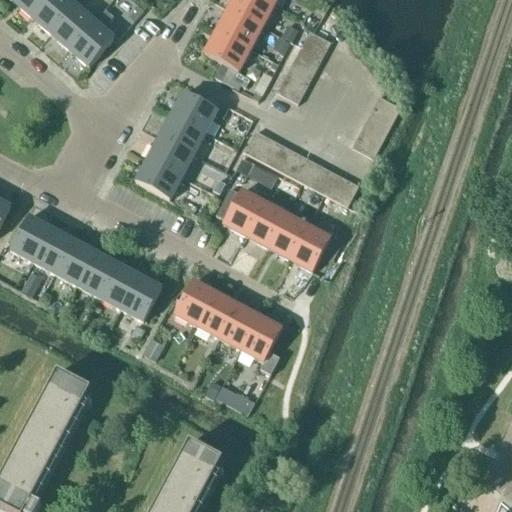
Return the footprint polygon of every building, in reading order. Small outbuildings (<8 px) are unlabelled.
[(31,22),(50,0),(17,0),(12,6),(31,22)] [(50,39),(75,10),(64,0),(50,0),(31,22),(50,39)] [(260,35),(272,11),(251,0),(235,0),(226,17),(260,35)] [(251,0),(272,11),(278,0),(251,0)] [(69,55),(94,26),(75,10),(50,39),(69,55)] [(134,26),(143,15),(137,10),(128,20),(134,26)] [(247,60),(260,35),(226,17),(213,41),(247,60)] [(94,26),(69,55),(88,72),(114,43),(94,26)] [(297,35),(288,30),(287,30),(281,41),(291,46),(297,35)] [(303,46),(324,57),(330,47),(308,36),(303,46)] [(238,76),(247,60),(213,41),(204,58),(221,68),(214,81),(230,90),(234,84),(242,89),(246,81),(238,76)] [(288,47),(284,44),(281,43),(278,42),(272,53),(282,59),(288,47)] [(319,68),(324,57),(303,46),(298,56),(319,68)] [(313,78),(319,68),(298,56),(292,66),(313,78)] [(308,88),(313,78),(292,66),(287,77),(308,88)] [(302,98),(308,88),(287,77),(281,87),(302,98)] [(297,109),(302,98),(281,87),(276,97),(297,109)] [(171,119),(205,138),(217,115),(183,97),(171,119)] [(373,112),(395,123),(400,113),(379,102),(373,112)] [(389,133),(395,123),(373,112),(368,122),(389,133)] [(193,160),(205,138),(171,119),(159,142),(193,160)] [(384,144),(389,133),(368,122),(362,132),(384,144)] [(378,154),(384,144),(362,132),(357,142),(378,154)] [(254,163),(266,142),(255,136),(244,157),(254,163)] [(181,182),(193,160),(159,142),(147,164),(181,182)] [(265,168),(276,147),(266,142),(254,163),(265,168)] [(373,164),(378,154),(357,142),(351,153),(373,164)] [(275,174),(286,152),(276,147),(265,168),(275,174)] [(285,179),(296,158),(286,152),(275,174),(285,179)] [(296,185),(307,163),(296,158),(285,179),(296,185)] [(248,166),(244,164),(241,163),(236,173),(247,179),(253,169),(248,166)] [(306,190),(317,169),(307,163),(296,185),(306,190)] [(169,204),(181,182),(147,164),(135,186),(169,204)] [(316,195),(327,174),(317,169),(306,190),(316,195)] [(327,201),(338,180),(327,174),(316,195),(327,201)] [(337,206),(348,185),(338,180),(327,201),(337,206)] [(348,185),(337,206),(347,212),(358,191),(348,185)] [(225,225),(223,229),(245,241),(263,207),(241,195),(239,198),(230,193),(216,219),(225,225)] [(0,206),(0,230),(10,212),(0,206)] [(267,253),(285,219),(263,207),(245,241),(267,253)] [(208,214),(206,213),(203,210),(200,215),(198,219),(206,224),(211,215),(208,214)] [(289,265),(308,231),(285,219),(267,253),(289,265)] [(32,267),(51,233),(28,221),(10,255),(32,267)] [(308,231),(289,265),(312,277),(330,243),(308,231)] [(54,279),(73,245),(51,233),(32,267),(54,279)] [(76,291),(95,257),(73,245),(54,279),(76,291)] [(98,303),(117,269),(95,257),(76,291),(98,303)] [(121,315),(139,281),(117,269),(98,303),(121,315)] [(30,301),(38,284),(27,279),(19,295),(30,301)] [(139,281),(121,315),(143,327),(161,293),(139,281)] [(196,332),(215,298),(192,286),(174,319),(196,332)] [(219,344),(237,310),(215,298),(196,332),(219,344)] [(241,356),(259,322),(237,310),(219,344),(241,356)] [(263,367),(269,357),(282,334),(259,322),(241,356),(263,367)] [(140,332),(135,329),(130,338),(139,342),(144,333),(140,332)] [(160,349),(151,344),(143,359),(155,366),(164,351),(160,349)] [(279,363),(269,357),(263,367),(263,368),(259,374),(270,380),(279,363)] [(57,377),(0,483),(0,511),(1,511),(39,511),(41,509),(30,504),(88,394),(57,377)] [(232,396),(228,394),(221,407),(229,411),(236,399),(232,396)] [(189,447),(154,511),(195,511),(221,464),(189,447)]
